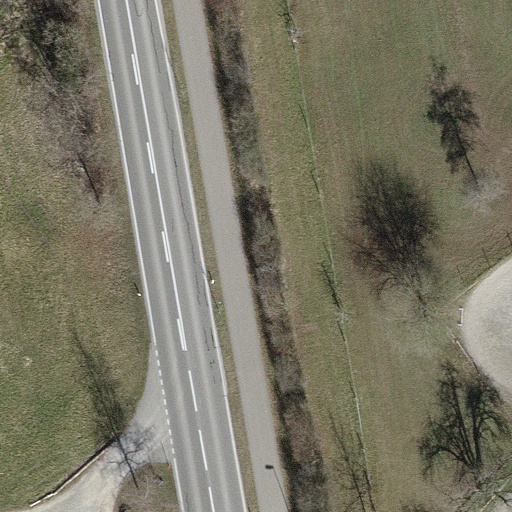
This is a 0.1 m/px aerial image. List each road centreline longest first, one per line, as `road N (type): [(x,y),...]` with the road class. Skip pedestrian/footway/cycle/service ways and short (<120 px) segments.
road 1 (secondary): [(127,0),(215,511)]
road 2 (track): [(192,374),(96,480),(50,511)]
